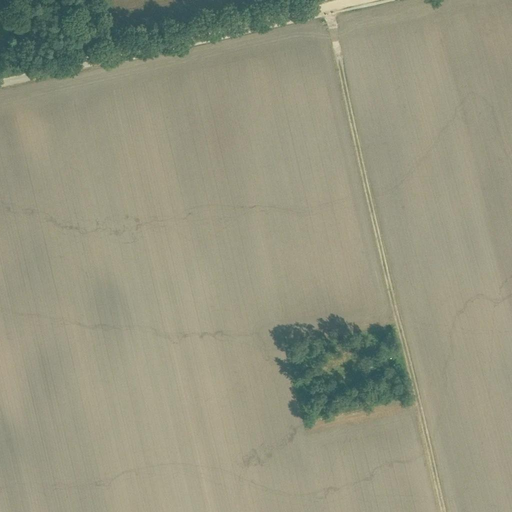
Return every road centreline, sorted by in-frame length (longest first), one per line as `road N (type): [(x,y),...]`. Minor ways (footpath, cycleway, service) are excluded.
road 1 (track): [(327,14),(442,511)]
road 2 (track): [(103,60),(325,7)]
